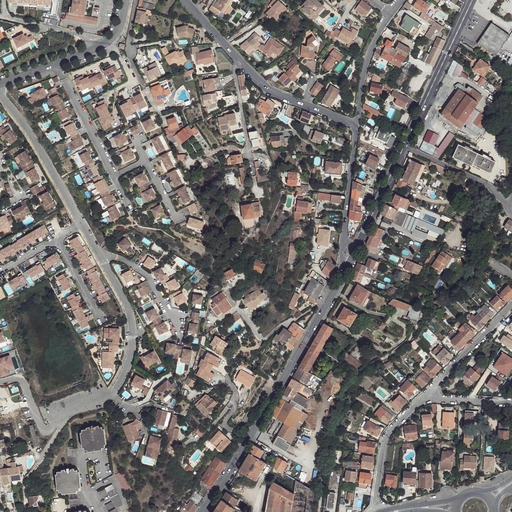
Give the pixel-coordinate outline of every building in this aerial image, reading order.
[(67,12),(66,19),(97,25),(99,18),(93,17),(85,16),(86,8),(89,8),(89,7),(89,3),(87,3),(88,0),(90,0),(73,0),(73,7),(74,7),(73,13),(69,13),(67,12)] [(139,0),(138,6),(145,9),(151,10),(154,5),(149,4),(142,2),(142,0),(139,0)] [(209,10),(213,13),(216,8),(221,12),(224,14),(230,6),(233,0),(232,0),(218,0),(214,7),(212,5),(209,10)] [(266,13),(271,18),(272,16),(275,19),(279,14),(280,15),(283,12),(287,15),(290,12),(278,0),(273,0),(271,3),(274,5),(271,8),(266,13)] [(310,0),(307,0),(301,7),(313,18),(317,14),(319,15),(326,9),(316,0),(311,0),(311,1),(310,0)] [(375,10),(362,0),(358,6),(356,5),(353,8),(365,17),(369,12),(372,14),(375,10)] [(404,5),(410,9),(412,5),(410,5),(413,0),(408,0),(407,2),(404,5)] [(429,17),(425,14),(427,10),(426,9),(429,5),(421,0),(416,0),(413,6),(422,13),(419,17),(426,21),(429,17)] [(95,5),(93,17),(99,18),(101,6),(95,5)] [(230,6),(224,14),(228,16),(233,8),(230,6)] [(145,9),(137,7),(136,13),(137,13),(135,22),(143,24),(145,15),(147,10),(145,9)] [(271,18),(270,19),(273,22),(280,15),(279,14),(275,19),(272,16),(271,18)] [(400,27),(409,33),(415,35),(419,29),(417,28),(420,24),(406,14),(403,19),(405,21),(404,23),(403,22),(400,27)] [(443,27),(434,21),(425,36),(430,39),(436,29),(440,31),(443,27)] [(491,23),(477,44),(495,56),(510,36),(491,23)] [(183,37),(190,39),(193,30),(185,27),(184,27),(183,26),(174,29),(177,38),(183,37)] [(331,37),(334,39),(335,37),(348,44),(349,44),(351,40),(352,41),(358,31),(353,29),(352,31),(351,32),(343,28),(341,31),(336,29),(333,34),(331,37)] [(17,34),(12,37),(17,47),(33,39),(31,34),(27,36),(26,34),(24,35),(23,33),(21,34),(18,36),(17,34)] [(240,46),(247,54),(253,48),(255,50),(261,45),(258,41),(260,38),(255,33),(252,35),(247,41),(240,46)] [(301,53),(308,54),(308,57),(307,60),(311,61),(312,58),(316,55),(313,51),(317,51),(317,47),(314,47),(315,46),(318,43),(313,36),(308,40),(307,46),(302,45),(301,53)] [(262,51),(268,56),(272,50),(273,52),(278,55),(284,47),(271,38),(262,51)] [(437,38),(433,46),(429,54),(425,63),(427,64),(434,67),(445,42),(437,38)] [(381,57),(389,62),(399,67),(406,57),(410,49),(399,43),(394,50),(386,46),(384,51),(382,53),(381,53),(381,52),(377,49),(374,53),(373,56),(379,60),(381,57)] [(190,47),(191,55),(196,54),(198,53),(196,45),(190,46),(190,47)] [(166,53),(163,47),(159,49),(168,65),(174,62),(183,57),(180,52),(177,53),(175,54),(174,53),(174,52),(169,54),(167,55),(166,53)] [(322,65),(328,70),(331,66),(333,63),(336,59),(339,62),(344,55),(340,53),(339,55),(338,54),(339,53),(339,51),(334,48),(330,54),(330,55),(322,65)] [(198,53),(196,54),(198,65),(204,63),(208,62),(208,64),(213,63),(212,56),(214,55),(213,50),(198,53)] [(263,58),(256,50),(251,55),(258,63),(263,58)] [(423,52),(421,50),(414,57),(417,59),(423,52)] [(483,76),(486,78),(489,74),(487,73),(488,73),(486,72),(490,66),(480,59),(473,69),(483,77),(483,76)] [(285,74),(292,80),(294,82),(297,78),(295,76),(301,70),(295,65),(291,61),(287,66),(290,69),(285,74)] [(458,78),(464,66),(452,61),(447,74),(458,78)] [(155,68),(156,67),(154,63),(147,67),(148,70),(146,71),(145,68),(142,70),(148,81),(159,76),(155,68)] [(116,79),(121,77),(115,66),(111,68),(111,66),(107,68),(108,70),(106,71),(104,72),(108,80),(112,78),(115,77),(116,79)] [(100,87),(106,84),(100,73),(93,77),(92,75),(84,78),(83,77),(80,78),(79,77),(75,79),(81,91),(86,88),(87,90),(99,84),(100,87)] [(278,79),(286,86),(292,80),(285,74),(285,73),(278,79)] [(243,75),(238,75),(242,96),(247,95),(247,93),(244,79),(243,75)] [(220,88),(217,78),(204,81),(206,91),(220,88)] [(314,87),(319,91),(323,86),(317,81),(314,87)] [(380,84),(371,82),(370,91),(369,94),(374,95),(374,92),(378,93),(381,93),(383,85),(383,82),(380,81),(380,84)] [(385,81),(384,86),(390,90),(391,88),(392,89),(393,86),(385,81)] [(151,88),(151,89),(157,106),(169,101),(167,95),(165,90),(162,91),(161,88),(160,85),(158,86),(158,84),(151,87),(151,88)] [(459,89),(441,114),(460,128),(482,96),(472,88),(470,91),(466,89),(459,84),(458,84),(456,84),(455,86),(459,89)] [(497,89),(493,94),(496,96),(503,86),(500,84),(497,89)] [(162,91),(165,90),(167,95),(171,94),(168,85),(164,87),(161,88),(162,91)] [(321,102),(329,107),(330,107),(340,90),(331,85),(328,90),(321,102)] [(391,96),(397,99),(395,103),(404,108),(409,98),(398,93),(399,90),(396,88),(393,86),(392,89),(394,90),(394,91),(393,91),(391,96)] [(310,92),(316,96),(319,91),(314,87),(310,92)] [(40,88),(31,93),(36,101),(45,96),(40,88)] [(296,92),(301,97),(305,93),(300,88),(296,92)] [(56,108),(63,105),(61,100),(59,97),(58,94),(50,98),(53,106),(55,105),(56,108)] [(130,99),(136,110),(146,105),(141,94),(130,99)] [(212,103),(210,94),(202,96),(204,105),(208,105),(209,110),(218,107),(216,102),(214,103),(212,103)] [(232,94),(223,97),(225,104),(234,102),(232,94)] [(103,116),(112,112),(109,107),(108,103),(109,102),(107,99),(101,102),(102,105),(99,107),(103,116)] [(136,110),(130,99),(126,101),(127,103),(123,105),(120,106),(126,117),(133,114),(132,113),(136,111),(136,110)] [(257,109),(265,114),(271,106),(272,107),(275,104),(267,99),(265,102),(260,99),(258,102),(259,103),(256,107),(258,108),(257,109)] [(280,113),(289,118),(293,106),(284,103),(280,113)] [(363,109),(369,112),(374,114),(374,115),(376,110),(363,104),(363,109)] [(63,105),(56,108),(55,109),(60,120),(66,117),(68,116),(63,105)] [(271,106),(265,114),(267,116),(273,107),(272,107),(271,106)] [(314,116),(300,110),(297,119),(311,124),(314,116)] [(470,121),(473,123),(480,113),(477,111),(470,121)] [(106,129),(113,126),(111,123),(116,121),(112,112),(103,116),(107,125),(105,126),(106,129)] [(224,116),(217,118),(220,132),(230,130),(229,126),(237,124),(235,113),(227,115),(227,116),(224,116)] [(480,113),(473,123),(481,129),(489,119),(480,113)] [(182,130),(181,129),(184,127),(183,124),(178,126),(175,117),(167,120),(171,132),(170,132),(167,128),(164,129),(167,135),(166,136),(168,139),(169,139),(173,145),(177,142),(176,142),(179,139),(182,143),(191,135),(193,134),(194,135),(197,132),(193,127),(190,130),(187,126),(182,130)] [(151,118),(142,122),(146,131),(155,127),(151,118)] [(71,136),(78,133),(70,119),(68,120),(63,123),(68,134),(69,133),(71,136)] [(479,132),(483,135),(492,121),(489,119),(481,129),(479,132)] [(466,127),(477,135),(479,132),(481,129),(473,123),(470,121),(466,127)] [(3,125),(0,127),(0,134),(1,136),(3,135),(6,138),(10,144),(17,139),(10,130),(11,129),(8,126),(5,128),(3,125)] [(391,133),(380,128),(376,138),(378,139),(387,143),(386,146),(391,148),(395,137),(390,135),(391,133)] [(257,130),(249,132),(250,140),(251,140),(253,148),(264,146),(263,142),(259,142),(258,139),(259,138),(258,136),(257,134),(257,130)] [(312,140),(320,143),(324,133),(315,130),(312,140)] [(439,135),(428,130),(424,141),(434,146),(439,135)] [(122,132),(113,136),(117,145),(126,141),(122,132)] [(78,133),(71,136),(73,140),(71,141),(75,148),(83,144),(78,133)] [(434,156),(438,159),(454,136),(450,133),(434,156)] [(272,147),(285,145),(285,142),(289,142),(289,137),(284,138),(284,135),(280,136),(280,134),(271,135),(272,147)] [(158,135),(151,139),(158,152),(165,149),(158,135)] [(117,145),(113,136),(109,138),(114,147),(117,145)] [(458,144),(452,157),(454,158),(460,161),(464,163),(470,166),(472,166),(472,165),(478,154),(472,151),(464,147),(458,144)] [(126,146),(119,149),(121,152),(125,161),(134,157),(130,148),(127,149),(126,146)] [(21,166),(23,170),(33,164),(31,161),(30,161),(24,151),(17,155),(21,162),(23,165),(21,166)] [(86,165),(92,162),(87,151),(79,155),(83,163),(84,162),(86,165)] [(166,152),(160,156),(166,169),(173,166),(166,152)] [(232,164),(242,162),(241,158),(241,154),(230,156),(232,164)] [(379,159),(370,154),(365,164),(374,169),(379,159)] [(490,173),(496,162),(490,159),(482,156),(478,154),(472,165),(489,173),(490,173)] [(413,185),(422,165),(411,160),(410,159),(409,159),(409,160),(409,161),(410,161),(402,179),(402,178),(401,178),(400,179),(400,180),(401,180),(402,180),(413,185)] [(258,161),(254,162),(258,183),(263,182),(268,180),(267,175),(261,176),(258,161)] [(447,169),(431,161),(430,163),(436,166),(435,166),(446,171),(447,169)] [(100,176),(92,162),(86,165),(88,169),(86,169),(92,180),(93,180),(100,176)] [(347,174),(348,172),(345,172),(346,163),(326,162),(325,172),(347,174)] [(238,165),(243,184),(246,183),(242,166),(245,166),(244,163),(238,165)] [(33,164),(23,170),(25,174),(27,172),(29,176),(33,182),(40,178),(34,168),(35,168),(33,164)] [(425,166),(422,165),(413,185),(416,187),(425,166)] [(489,174),(489,173),(472,165),(472,166),(489,174)] [(175,169),(168,173),(175,186),(182,182),(175,169)] [(134,177),(140,189),(147,186),(145,182),(147,181),(143,172),(134,177)] [(297,185),(300,185),(300,175),(300,173),(288,172),(288,177),(288,184),(297,185)] [(99,190),(100,194),(107,190),(105,187),(101,179),(103,178),(101,175),(100,176),(93,180),(94,183),(97,191),(99,190)] [(399,180),(396,186),(404,189),(407,183),(399,180)] [(352,189),(361,192),(360,193),(363,194),(366,186),(361,184),(356,182),(353,181),(352,189)] [(147,186),(140,189),(147,201),(155,197),(151,188),(149,189),(147,186)] [(184,186),(177,189),(184,203),(191,199),(184,186)] [(361,192),(352,189),(351,198),(361,202),(363,194),(360,193),(361,192)] [(115,205),(107,190),(100,194),(102,197),(101,198),(105,205),(106,204),(108,208),(115,205)] [(47,192),(40,196),(46,206),(43,207),(45,211),(56,205),(54,201),(53,202),(47,192)] [(396,209),(405,213),(406,210),(403,208),(405,203),(408,205),(409,203),(410,200),(395,193),(391,203),(387,200),(385,204),(395,208),(396,209)] [(341,195),(332,194),(331,202),(340,203),(341,197),(341,195)] [(350,210),(360,212),(362,202),(361,202),(351,198),(350,210)] [(255,227),(254,217),(261,216),(259,202),(258,202),(258,200),(254,200),(254,202),(251,203),(252,204),(241,206),(245,229),(251,228),(255,227)] [(297,203),(296,208),(296,211),(301,212),(307,213),(307,212),(310,212),(311,203),(308,203),(308,201),(303,201),(297,200),(297,203)] [(22,206),(12,212),(16,219),(23,215),(30,211),(26,204),(24,201),(20,203),(22,206)] [(155,202),(149,206),(151,210),(155,218),(160,215),(161,217),(165,215),(164,213),(159,205),(157,206),(155,202)] [(193,202),(187,206),(190,213),(197,209),(193,202)] [(385,204),(380,214),(385,216),(382,222),(391,225),(392,222),(398,210),(395,209),(396,209),(395,208),(385,204)] [(112,219),(120,215),(115,205),(108,208),(110,211),(108,212),(112,219)] [(360,212),(350,210),(349,219),(360,221),(362,212),(360,212)] [(407,215),(398,210),(392,222),(401,227),(413,232),(411,234),(426,241),(428,235),(414,229),(416,225),(443,235),(446,230),(419,219),(407,215)] [(6,215),(0,216),(0,229),(2,229),(10,226),(9,225),(7,218),(6,215)] [(189,217),(187,225),(201,229),(204,222),(189,217)] [(327,246),(329,230),(324,229),(324,225),(321,225),(315,224),(314,228),(316,229),(315,233),(318,233),(316,244),(327,246)] [(44,226),(33,231),(37,238),(40,237),(41,238),(43,237),(43,238),(45,237),(44,234),(47,232),(44,226)] [(299,227),(293,226),(288,262),(294,263),(299,227)] [(374,226),(371,235),(383,240),(383,238),(386,231),(374,226)] [(33,231),(23,237),(27,244),(30,243),(31,244),(32,243),(33,244),(35,242),(34,240),(37,238),(33,231)] [(371,235),(366,244),(371,246),(373,247),(377,248),(379,249),(382,243),(385,244),(386,241),(384,240),(383,240),(371,235)] [(27,244),(23,237),(16,241),(17,242),(13,243),(17,250),(20,248),(22,250),(24,249),(23,248),(25,247),(24,246),(27,244)] [(82,247),(76,237),(69,241),(71,244),(70,245),(71,246),(70,247),(71,249),(74,247),(76,251),(82,247)] [(126,240),(118,247),(125,254),(132,247),(126,240)] [(17,250),(13,243),(10,245),(3,248),(6,255),(7,256),(10,254),(10,255),(12,254),(12,255),(15,254),(14,252),(17,250)] [(82,247),(76,251),(78,254),(75,255),(76,258),(77,257),(78,259),(79,258),(81,261),(88,257),(82,247)] [(236,248),(229,257),(234,261),(241,252),(236,248)] [(442,251),(432,266),(440,272),(443,268),(448,260),(450,261),(452,258),(442,251)] [(45,258),(42,260),(47,268),(50,266),(60,260),(56,253),(46,259),(45,258)] [(145,254),(141,260),(144,262),(143,264),(150,268),(155,261),(148,256),(145,254)] [(85,268),(87,271),(93,268),(94,267),(88,257),(81,261),(83,264),(81,265),(82,266),(81,267),(83,269),(85,268)] [(371,268),(375,269),(378,262),(368,258),(365,266),(366,266),(371,268)] [(261,263),(254,260),(251,268),(261,272),(264,264),(262,263),(263,262),(261,262),(261,263)] [(408,260),(404,269),(418,274),(423,266),(422,266),(419,264),(408,260)] [(43,270),(38,262),(35,264),(36,265),(26,270),(30,277),(40,272),(43,270)] [(322,271),(332,280),(338,269),(336,268),(328,262),(322,271)] [(359,263),(357,262),(353,270),(363,274),(366,266),(365,266),(359,263)] [(223,268),(225,272),(233,267),(231,263),(223,268)] [(161,267),(153,271),(157,279),(159,278),(161,281),(168,277),(166,274),(165,274),(161,267)] [(233,267),(225,272),(227,275),(225,276),(227,280),(229,279),(236,274),(237,274),(233,267)] [(93,268),(87,271),(89,275),(86,276),(87,279),(88,278),(89,280),(90,279),(92,282),(99,278),(93,268)] [(134,279),(136,284),(140,282),(136,275),(133,277),(130,270),(122,274),(126,283),(134,279)] [(363,274),(353,270),(349,278),(360,282),(363,274)] [(21,274),(20,272),(17,274),(17,276),(8,281),(12,288),(21,282),(22,283),(25,281),(25,280),(21,274)] [(65,272),(56,277),(59,281),(59,280),(64,290),(71,286),(66,277),(67,276),(65,272)] [(312,278),(324,286),(327,281),(315,273),(312,278)] [(503,276),(499,282),(503,285),(508,279),(503,276)] [(168,277),(161,281),(163,285),(166,283),(170,290),(178,286),(174,278),(170,281),(168,277)] [(99,278),(92,282),(94,285),(92,285),(93,287),(92,288),(94,290),(96,289),(98,292),(104,288),(99,278)] [(301,292),(303,297),(313,303),(324,286),(312,278),(304,292),(302,290),(301,292)] [(144,282),(137,285),(139,288),(137,289),(141,297),(149,293),(144,282)] [(499,295),(508,285),(506,283),(497,293),(499,295)] [(253,292),(259,288),(256,284),(250,287),(253,292)] [(371,292),(357,284),(349,298),(360,304),(365,297),(367,298),(371,292)] [(511,289),(508,285),(499,295),(502,298),(506,302),(511,295),(511,289)] [(389,298),(400,290),(393,287),(387,297),(388,297),(389,298)] [(103,303),(110,299),(104,288),(98,292),(100,295),(97,297),(98,299),(99,299),(100,300),(101,300),(103,303)] [(248,302),(251,308),(261,302),(260,301),(267,296),(264,292),(261,293),(259,288),(253,292),(249,294),(250,296),(245,298),(243,300),(245,304),(248,302)] [(176,292),(169,296),(171,299),(174,297),(178,305),(186,300),(181,289),(176,292)] [(75,297),(73,293),(67,297),(72,307),(77,304),(79,303),(78,300),(79,300),(77,297),(78,297),(78,295),(75,297)] [(221,313),(230,306),(221,293),(211,299),(213,303),(211,304),(213,307),(213,308),(217,316),(221,313)] [(295,293),(288,306),(293,309),(300,294),(295,293)] [(193,294),(191,303),(201,304),(202,295),(193,294)] [(497,295),(490,303),(496,309),(500,305),(501,306),(505,303),(501,299),(497,295)] [(420,309),(393,299),(389,304),(409,311),(407,317),(411,318),(409,322),(415,326),(417,322),(419,319),(420,309)] [(352,307),(353,306),(346,303),(342,311),(340,311),(339,314),(339,316),(337,319),(350,326),(357,314),(349,309),(350,306),(352,307)] [(72,307),(71,308),(76,318),(84,314),(82,311),(83,311),(82,308),(83,307),(82,306),(79,308),(77,304),(72,307)] [(483,311),(479,314),(487,321),(494,314),(485,304),(481,309),(483,311)] [(230,306),(221,313),(222,315),(231,308),(230,306)] [(153,323),(160,320),(154,308),(145,313),(149,321),(152,320),(153,323)] [(240,318),(236,311),(230,316),(234,322),(240,318)] [(191,323),(189,323),(188,332),(196,334),(198,321),(199,313),(192,312),(191,319),(192,320),(191,323)] [(85,317),(84,314),(76,318),(82,328),(89,325),(87,321),(89,320),(89,319),(88,319),(86,316),(85,317)] [(472,314),(468,319),(472,322),(473,323),(477,327),(479,329),(487,321),(479,314),(476,318),(475,316),(472,314)] [(260,319),(255,323),(259,327),(264,323),(260,319)] [(162,323),(160,320),(153,323),(150,325),(151,328),(155,326),(159,334),(168,330),(164,322),(162,323)] [(461,330),(459,333),(467,341),(474,334),(471,330),(472,329),(465,322),(462,326),(458,321),(455,324),(461,330)] [(292,334),(298,339),(304,329),(295,322),(294,323),(287,331),(292,334)] [(332,329),(324,324),(311,345),(320,350),(322,347),(332,329)] [(109,342),(109,346),(118,346),(118,343),(119,343),(120,329),(110,328),(104,328),(104,338),(110,338),(113,338),(113,342),(109,342)] [(287,342),(292,334),(287,331),(283,328),(278,334),(277,333),(274,338),(278,341),(280,338),(287,342)] [(467,341),(459,333),(451,341),(453,343),(452,344),(454,347),(456,345),(459,349),(467,341)] [(293,349),(298,339),(292,334),(287,342),(286,344),(293,349)] [(420,334),(413,340),(414,341),(416,343),(422,337),(420,334)] [(216,353),(221,356),(224,353),(226,354),(232,345),(216,335),(211,344),(218,349),(216,353)] [(178,353),(179,346),(175,345),(176,345),(166,343),(165,353),(174,355),(174,353),(178,353)] [(439,344),(432,352),(444,364),(452,356),(439,344)] [(320,350),(311,345),(299,367),(307,372),(320,350)] [(118,352),(118,346),(109,346),(109,352),(102,351),(102,368),(113,368),(114,352),(118,352)] [(183,347),(179,346),(178,353),(182,354),(181,359),(190,360),(192,350),(183,349),(183,347)] [(336,356),(322,347),(320,350),(325,353),(335,359),(336,356)] [(150,365),(159,360),(154,351),(145,356),(144,355),(141,357),(144,364),(148,362),(150,365)] [(215,366),(218,362),(215,360),(217,357),(208,352),(204,360),(202,359),(198,367),(200,368),(196,375),(205,380),(206,377),(209,378),(212,373),(209,372),(212,365),(215,366)] [(333,361),(335,359),(325,353),(324,355),(333,361)] [(511,367),(511,358),(503,353),(494,367),(507,375),(511,367)] [(10,355),(0,358),(0,374),(1,377),(9,374),(9,376),(16,373),(11,360),(10,355)] [(350,356),(345,363),(355,371),(360,364),(350,356)] [(441,367),(432,358),(431,359),(432,360),(423,369),(431,377),(441,367)] [(390,361),(384,365),(386,369),(393,365),(390,361)] [(461,379),(470,386),(480,374),(478,373),(482,368),(477,363),(472,368),(471,367),(461,379)] [(380,364),(374,368),(380,374),(384,370),(380,364)] [(312,374),(307,372),(299,367),(293,376),(306,384),(312,374)] [(241,369),(235,379),(249,387),(254,377),(241,369)] [(430,379),(423,372),(415,380),(422,387),(430,379)] [(136,375),(132,384),(140,389),(142,385),(145,380),(136,375)] [(274,383),(276,378),(270,375),(267,379),(268,379),(274,383)] [(501,382),(492,376),(487,384),(495,391),(501,382)] [(186,378),(183,385),(189,387),(192,388),(194,382),(186,378)] [(271,388),(274,383),(268,379),(265,385),(271,388)] [(298,390),(301,384),(292,379),(288,385),(298,390)] [(412,392),(416,388),(407,379),(399,388),(409,398),(414,393),(412,392)] [(167,381),(154,392),(162,401),(174,390),(167,381)] [(303,406),(308,400),(296,393),(297,390),(298,390),(288,385),(283,394),(303,406)] [(196,405),(197,406),(207,396),(206,394),(196,405)] [(303,406),(283,394),(271,415),(285,423),(272,444),(279,448),(283,441),(290,445),(307,415),(307,414),(306,413),(305,414),(302,412),(303,411),(301,410),(303,406)] [(400,408),(406,402),(399,395),(397,397),(393,402),(392,400),(389,403),(397,411),(400,408)] [(197,406),(206,415),(213,408),(212,407),(217,403),(212,398),(211,400),(207,396),(197,406)] [(381,407),(380,406),(374,414),(380,419),(381,418),(387,423),(392,417),(386,412),(386,411),(381,407)] [(355,410),(348,407),(347,410),(350,413),(348,418),(351,419),(355,410)] [(158,409),(154,423),(164,426),(168,412),(158,409)] [(395,414),(388,409),(386,411),(386,412),(392,417),(395,414)] [(455,411),(443,411),(442,427),(454,428),(455,411)] [(479,411),(474,411),(474,413),(465,413),(464,423),(473,423),(473,421),(478,421),(479,411)] [(422,415),(423,428),(433,427),(432,414),(422,415)] [(177,418),(173,416),(167,437),(170,441),(165,446),(170,451),(168,452),(174,458),(181,451),(177,447),(176,447),(175,446),(177,436),(175,435),(177,428),(174,428),(177,418)] [(141,422),(136,419),(134,422),(123,426),(127,435),(128,435),(128,437),(128,438),(129,442),(140,438),(136,428),(140,426),(141,424),(141,422)] [(381,428),(368,421),(363,430),(377,437),(381,428)] [(498,438),(508,439),(509,423),(498,423),(498,438)] [(415,425),(412,425),(404,426),(405,440),(417,439),(416,424),(415,425)] [(31,425),(26,427),(29,436),(34,434),(32,429),(31,425)] [(107,449),(107,428),(87,429),(88,450),(107,449)] [(199,437),(203,433),(198,429),(194,433),(199,437)] [(464,433),(463,442),(468,442),(467,444),(467,447),(473,448),(474,434),(478,434),(478,430),(467,429),(467,433),(464,433)] [(219,430),(209,441),(221,451),(231,440),(219,430)] [(34,434),(29,436),(31,440),(30,440),(33,448),(38,446),(36,438),(34,434)] [(162,439),(151,436),(146,453),(158,455),(162,439)] [(297,440),(295,447),(304,450),(306,443),(297,440)] [(293,446),(290,445),(283,441),(279,448),(289,453),(293,446)] [(359,453),(368,455),(368,454),(373,455),(374,453),(375,443),(366,441),(366,442),(359,441),(358,453),(359,453)] [(254,445),(249,453),(258,458),(263,450),(254,445)] [(68,448),(67,467),(75,468),(76,449),(68,448)] [(443,451),(441,461),(440,469),(445,470),(445,469),(451,470),(454,453),(453,453),(454,451),(448,450),(447,452),(443,451)] [(239,470),(241,472),(255,480),(265,463),(264,462),(258,458),(249,453),(243,462),(239,470)] [(209,466),(219,473),(227,462),(216,455),(209,466)] [(271,466),(272,467),(282,472),(287,462),(277,456),(271,466)] [(373,457),(363,456),(362,466),(372,468),(373,457)] [(464,468),(476,468),(477,456),(471,456),(471,458),(469,458),(469,456),(464,456),(464,460),(460,460),(460,469),(463,470),(464,468)] [(354,464),(355,464),(355,461),(347,460),(347,464),(344,463),(343,467),(344,467),(353,468),(354,464)] [(188,463),(185,467),(189,472),(193,468),(188,463)] [(7,468),(10,481),(21,479),(20,475),(19,466),(16,466),(12,467),(7,468)] [(210,487),(219,473),(209,466),(200,479),(210,487)] [(2,469),(0,469),(3,482),(10,481),(7,468),(2,469)] [(412,472),(403,471),(403,486),(409,486),(409,484),(412,484),(412,487),(416,487),(416,484),(416,480),(417,472),(416,472),(416,468),(412,468),(412,472)] [(77,469),(57,469),(57,490),(77,490),(77,469)] [(357,472),(346,470),(345,480),(355,481),(357,472)] [(122,471),(115,475),(126,495),(133,492),(122,471)] [(361,473),(358,473),(357,478),(357,481),(360,481),(359,482),(370,484),(372,474),(361,472),(361,473)] [(399,476),(399,472),(392,472),(392,475),(387,474),(386,483),(391,483),(391,486),(396,486),(397,476),(399,476)] [(416,484),(416,487),(432,487),(432,474),(420,473),(420,480),(416,480),(416,484)] [(289,511),(293,492),(273,480),(270,485),(269,486),(268,488),(266,504),(264,511),(289,511)] [(312,499),(315,492),(295,484),(294,487),(298,488),(297,491),(303,494),(303,495),(312,499)] [(123,505),(111,485),(104,489),(111,502),(104,506),(107,511),(117,511),(115,509),(123,505)] [(206,493),(208,490),(202,486),(198,490),(204,496),(206,493)] [(329,492),(327,507),(333,508),(335,492),(329,491),(329,492)] [(193,492),(186,504),(190,500),(197,506),(203,497),(197,492),(196,494),(193,492)] [(226,492),(221,500),(233,508),(235,506),(238,508),(241,502),(238,500),(226,492)] [(70,511),(77,511),(75,493),(67,493),(68,511),(70,511)] [(28,497),(30,506),(33,506),(40,505),(39,496),(38,496),(38,495),(37,495),(28,497)] [(186,504),(184,507),(190,511),(192,511),(197,506),(190,500),(186,504)] [(233,508),(221,500),(212,511),(234,511),(236,510),(233,508)]
